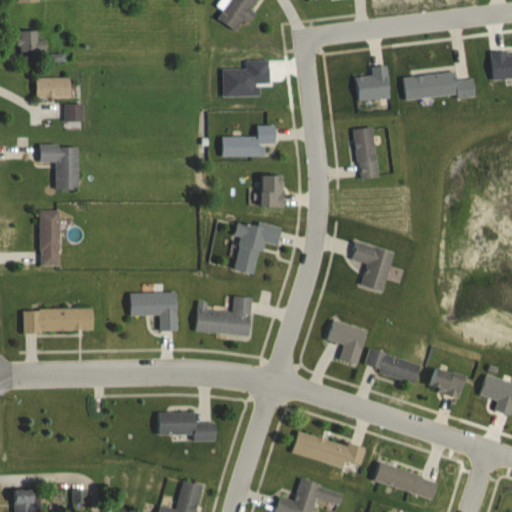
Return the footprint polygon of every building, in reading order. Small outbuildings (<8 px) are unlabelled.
[(228,0),(216,18),(235,31),(243,19),(249,23),(255,13),(251,10),(257,0),(228,0)] [(37,31),(17,31),(17,53),(46,53),(46,40),(37,40),(37,31)] [(371,76),(354,77),(356,100),(389,98),(386,65),(370,66),(371,76)] [(456,81),(455,73),(401,77),(403,100),(474,95),(473,79),(456,81)] [(35,97),(70,97),(70,78),(35,78),(35,97)] [(64,121),(82,121),(82,104),(64,104),(64,121)] [(263,157),(263,144),(274,144),(274,126),(255,126),(255,137),(220,137),(220,157),(263,157)] [(352,129),(358,180),(377,177),(372,127),(352,129)] [(55,163),(55,190),(78,190),(78,145),(38,145),(38,163),(55,163)] [(282,175),(260,175),(260,206),(282,206),(282,175)] [(39,210),(39,266),(59,266),(59,210),(39,210)] [(254,274),(261,242),(277,245),(281,228),(237,219),(233,236),(240,237),(233,270),(254,274)] [(392,252),(355,242),(350,260),(365,264),(360,284),(382,290),(392,252)] [(177,293),(128,293),(128,315),(158,315),(158,331),(177,331),(177,293)] [(194,331),(248,335),(251,298),(232,296),(231,311),(205,309),(205,302),(196,302),(194,331)] [(92,332),(92,309),(22,309),(22,332),(92,332)] [(367,331),(332,319),(325,339),(343,345),(338,358),(356,364),(367,331)] [(419,363),(368,348),(362,367),(414,382),(419,363)] [(427,386),(459,397),(465,377),(433,366),(427,386)] [(156,411),(156,434),(192,434),(192,439),(215,439),(215,422),(195,422),(195,411),(156,411)] [(364,448),(296,430),(290,453),(342,466),(343,462),(359,466),(364,448)] [(372,480),(432,499),(437,480),(378,462),(372,480)] [(273,511),(311,511),(315,498),(339,503),(342,490),(299,479),(294,500),(278,496),(273,511)] [(175,508),(158,505),(156,511),(194,511),(200,484),(181,480),(175,508)] [(36,511),(36,489),(12,489),(12,511),(36,511)] [(71,502),(79,502),(79,490),(71,490),(71,502)]
